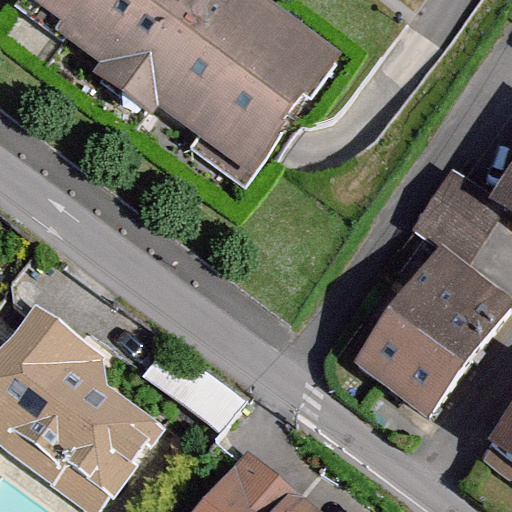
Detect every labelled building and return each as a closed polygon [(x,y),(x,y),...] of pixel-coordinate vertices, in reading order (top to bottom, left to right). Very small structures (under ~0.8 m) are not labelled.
[(31,0),(113,59),(100,78),(147,112),(156,99),(252,168),(274,138),(330,61),(245,0),(31,0)] [(416,237),(467,271),(504,213),(500,210),(454,179),(416,237)] [(511,191),(500,210),(504,213),(511,217),(511,191)] [(445,265),(364,374),(425,419),(506,310),(445,265)] [(38,318),(0,368),(0,440),(96,511),(97,511),(154,436),(79,380),(94,360),(38,318)] [(169,344),(144,376),(221,434),(246,402),(169,344)] [(511,460),(511,428),(497,450),(511,460)] [(295,511),(296,511),(251,473),(218,511),(295,511)]
